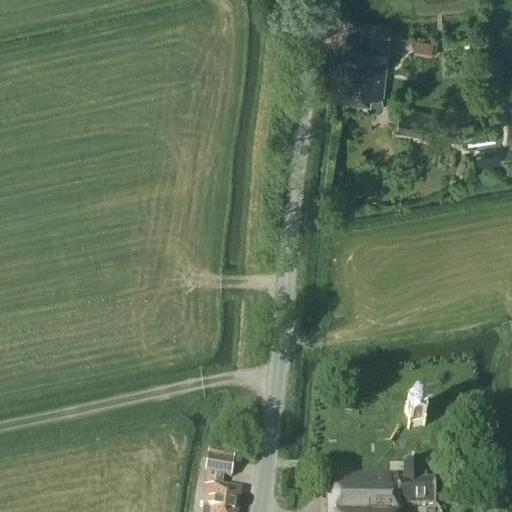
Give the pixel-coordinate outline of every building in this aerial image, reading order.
[(390,26),(369,23),(367,37),(371,37),(388,39),(390,26)] [(388,39),(371,37),(369,53),(348,50),(342,100),(368,103),(367,107),(370,111),(378,112),(382,109),(382,105),(380,100),(381,100),(388,39)] [(433,43),(415,41),(413,52),(431,55),(433,43)] [(396,132),(420,136),(425,112),(400,108),(396,132)] [(443,123),(424,120),(421,135),(441,138),(443,123)] [(421,409),(403,412),(407,431),(425,427),(421,409)] [(233,460),(207,456),(204,475),(215,477),(214,488),(205,487),(201,511),(236,511),(239,492),(221,489),(223,478),(230,479),(233,460)] [(419,482),(418,462),(402,462),(402,483),(397,483),(396,475),(326,476),(326,511),(397,511),(397,507),(434,506),(433,482),(419,482)]
